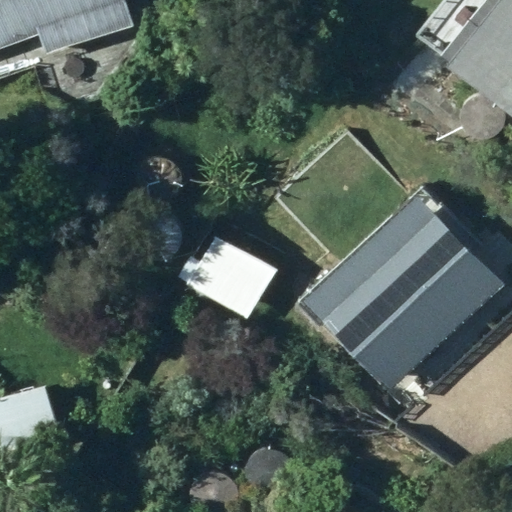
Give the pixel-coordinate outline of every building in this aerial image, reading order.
[(138,26),(129,0),(0,0),(0,52),(44,38),(49,57),(138,26)] [(511,0),(508,0),(454,69),(511,115),(511,0)] [(96,181),(129,214),(154,188),(120,155),(96,181)] [(304,281),(389,378),(510,274),(425,176),(304,281)] [(281,271),(222,237),(193,288),(252,322),(281,271)] [(0,431),(62,418),(51,366),(0,376),(0,431)] [(25,511),(44,511),(54,494),(36,484),(21,509),(25,511)]
